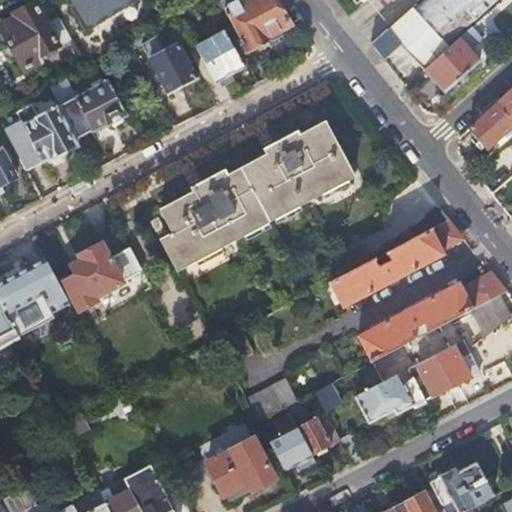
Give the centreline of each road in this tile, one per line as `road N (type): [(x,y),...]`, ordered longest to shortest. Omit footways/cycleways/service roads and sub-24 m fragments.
road 1 (residential): [(0,236),(346,54)]
road 2 (residential): [(511,397),(291,511)]
road 3 (residential): [(511,262),(422,146)]
road 4 (residential): [(422,146),(511,66)]
